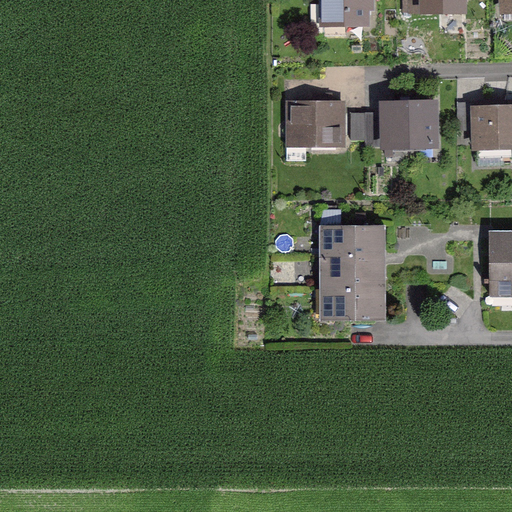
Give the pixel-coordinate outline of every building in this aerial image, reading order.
[(374,0),(320,0),(321,32),(375,31),(374,0)] [(471,0),(421,0),(423,20),(472,19),(471,0)] [(511,0),(503,0),(504,17),(511,16),(511,0)] [(460,99),(461,129),(470,129),(469,98),(460,99)] [(342,103),(287,104),(287,147),(343,147),(342,103)] [(365,113),(364,130),(378,130),(378,106),(365,105),(365,113)] [(444,106),(382,106),(382,150),(444,150),(444,106)] [(511,108),(473,110),(475,153),(511,151),(511,108)] [(365,113),(351,113),(351,139),(364,139),(364,130),(365,113)] [(326,226),(326,256),(384,256),(384,225),(326,226)] [(491,292),(511,291),(511,230),(490,231),(491,292)] [(385,287),(384,256),(326,256),(326,288),(385,287)] [(385,320),(385,287),(326,288),(326,320),(385,320)]
